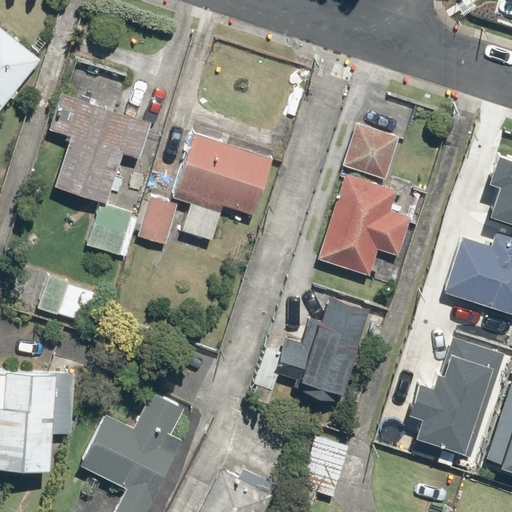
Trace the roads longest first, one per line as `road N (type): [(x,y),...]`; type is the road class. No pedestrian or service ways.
road 1 (residential): [(394,37),(511,76)]
road 2 (residential): [(277,0),(394,37)]
